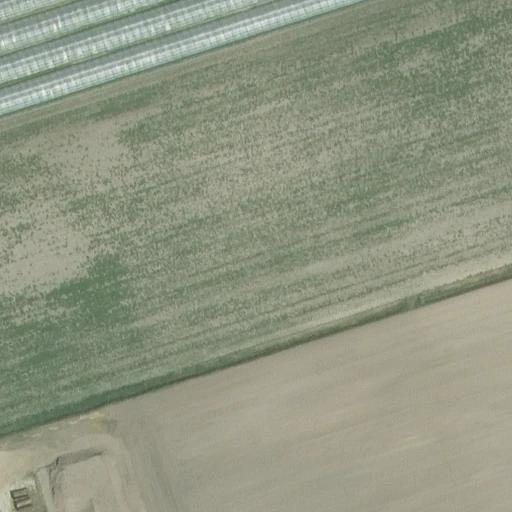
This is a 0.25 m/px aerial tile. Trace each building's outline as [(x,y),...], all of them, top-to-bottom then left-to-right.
[(330,476),(456,437),(449,415),(323,454),(330,476)] [(465,456),(261,511),(328,511),(469,473),(465,456)] [(43,511),(34,475),(4,482),(11,511),(43,511)] [(267,475),(163,502),(165,511),(194,511),(194,510),(271,491),(267,475)] [(475,485),(361,511),(448,511),(480,504),(475,485)]
